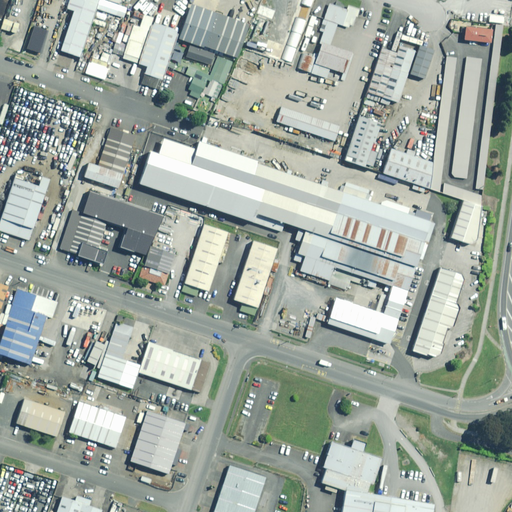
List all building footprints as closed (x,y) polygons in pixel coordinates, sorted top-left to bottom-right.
[(97,9),(99,0),(70,0),(68,8),(75,10),(61,50),(81,57),(97,9)] [(127,8),(103,0),(99,0),(97,9),(124,17),(127,8)] [(143,0),(140,8),(153,13),(158,0),(143,0)] [(250,24),(192,3),(180,38),(205,47),(205,45),(238,57),(250,24)] [(348,9),(330,3),(324,19),(338,23),(349,27),(350,24),(354,25),(357,16),(358,17),(361,9),(349,5),(348,9)] [(131,17),(133,11),(127,9),(124,19),(128,20),(129,17),(131,17)] [(154,18),(134,11),(133,15),(153,22),(154,18)] [(312,15),(308,25),(313,27),(317,17),(312,15)] [(19,24),(5,19),(1,28),(16,33),(19,24)] [(338,23),(324,19),(320,30),(324,32),(320,43),(323,44),(323,42),(331,45),(338,23)] [(178,30),(155,22),(154,26),(152,25),(139,63),(148,66),(146,74),(163,80),(179,34),(177,33),(178,30)] [(142,27),(134,25),(123,58),(138,63),(150,26),(143,24),(142,27)] [(484,189),(504,25),(497,25),(476,189),(484,189)] [(494,29),(467,26),(466,39),(492,42),(494,29)] [(44,38),(32,34),(31,39),(27,38),(23,53),(38,58),(44,38)] [(331,45),(323,42),(323,44),(316,63),(346,73),(353,52),(331,45)] [(215,54),(190,45),(187,56),(212,65),(215,54)] [(436,50),(421,45),(412,74),(426,78),(436,50)] [(399,102),(416,51),(400,46),(398,53),(383,49),(369,92),(399,102)] [(317,58),(303,53),(298,68),(311,73),(317,58)] [(233,62),(218,56),(211,75),(198,70),(194,77),(202,80),(203,77),(208,79),(208,80),(211,81),(212,82),(213,80),(219,82),(224,84),(233,62)] [(431,189),(441,192),(457,58),(447,57),(431,189)] [(455,177),(468,178),(483,59),(467,57),(452,174),(455,177)] [(163,80),(146,74),(142,84),(160,90),(163,80)] [(208,80),(208,79),(203,77),(202,80),(194,77),(189,89),(192,90),(190,95),(199,99),(208,80)] [(212,82),(211,81),(208,88),(205,87),(203,93),(213,97),(219,82),(213,80),(212,82)] [(384,98),(368,93),(366,98),(376,101),(388,105),(390,100),(384,98)] [(376,101),(366,98),(364,104),(374,107),(376,101)] [(340,126),(282,106),(277,121),(335,141),(340,126)] [(382,124),(361,117),(346,160),(366,166),(367,164),(374,166),(378,153),(371,151),(374,142),(376,143),(382,124)] [(136,136),(111,128),(98,166),(124,174),(136,136)] [(434,229),(435,224),(258,163),(259,161),(200,141),(198,150),(165,139),(160,154),(152,151),(140,184),(255,222),(258,214),(285,223),(307,230),(299,254),(306,256),(301,272),(331,281),(335,268),(393,287),(409,292),(417,267),(418,267),(421,259),(423,260),(434,229)] [(434,162),(392,149),(384,173),(431,188),(434,162)] [(119,188),(124,174),(98,166),(89,163),(85,177),(119,188)] [(39,186),(15,178),(0,223),(0,230),(30,241),(50,179),(42,177),(39,186)] [(483,196),(444,183),(443,193),(482,205),(483,196)] [(84,214),(73,210),(60,249),(104,264),(108,251),(99,248),(108,222),(127,229),(121,247),(147,256),(164,216),(91,193),(84,214)] [(452,234),(451,237),(472,244),(474,244),(476,242),(479,239),(479,235),(483,207),(463,200),(452,234)] [(258,214),(255,222),(282,232),(285,223),(258,214)] [(192,260),(184,283),(200,289),(209,292),(229,233),(204,225),(192,260)] [(254,241),(234,300),(243,303),(259,308),(278,249),(254,241)] [(176,254),(151,246),(144,266),(169,274),(176,254)] [(169,274),(144,266),(140,278),(152,282),(165,286),(169,274)] [(462,275),(441,268),(414,352),(428,356),(428,354),(436,357),(442,355),(444,345),(443,344),(449,328),(451,329),(454,327),(460,309),(458,306),(456,305),(465,280),(462,275)] [(200,289),(184,283),(182,291),(197,297),(200,289)] [(0,312),(8,287),(0,284),(0,312)] [(399,319),(409,292),(393,287),(384,315),(399,319)] [(58,302),(17,289),(0,342),(0,355),(31,366),(47,316),(52,318),(58,302)] [(384,315),(337,299),(329,323),(329,324),(391,345),(399,319),(384,315)] [(259,308),(243,303),(240,311),(256,316),(259,308)] [(316,318),(306,315),(303,327),(307,328),(305,337),(310,338),(316,318)] [(134,328),(117,322),(99,377),(133,389),(141,366),(123,360),(134,328)] [(95,366),(105,341),(97,337),(87,362),(95,366)] [(211,363),(149,343),(141,366),(139,373),(201,393),(211,363)] [(65,413),(25,400),(17,424),(57,437),(65,413)] [(126,418),(79,403),(69,433),(116,448),(126,418)] [(186,424),(148,411),(131,463),(169,475),(186,424)] [(352,448),(333,442),(328,457),(324,468),(328,469),(323,484),(347,491),(368,495),(371,484),(375,485),(383,459),(364,453),(367,444),(355,440),(352,448)] [(255,511),(267,478),(230,466),(215,511),(255,511)] [(434,511),(436,506),(368,495),(347,491),(343,511),(434,511)] [(75,502),(63,498),(57,511),(102,511),(89,507),(91,501),(77,497),(75,502)]
